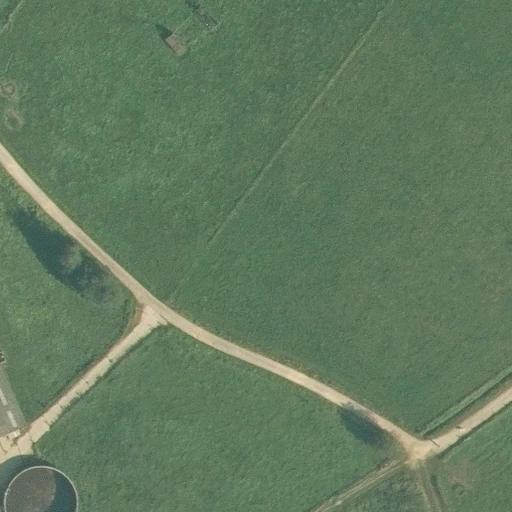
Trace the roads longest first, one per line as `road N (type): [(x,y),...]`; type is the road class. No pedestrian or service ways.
road 1 (track): [(0,155),(160,318),(308,382),(415,452),(443,445),(511,394)]
road 2 (track): [(160,318),(0,471)]
